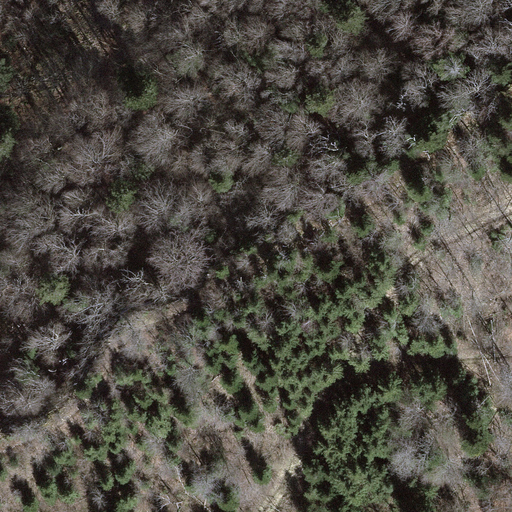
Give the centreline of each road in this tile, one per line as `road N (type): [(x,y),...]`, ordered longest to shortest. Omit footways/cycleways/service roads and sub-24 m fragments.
road 1 (track): [(511,91),(138,314),(0,425)]
road 2 (track): [(264,511),(343,352),(425,252),(511,210)]
road 3 (track): [(332,375),(395,357),(511,352)]
